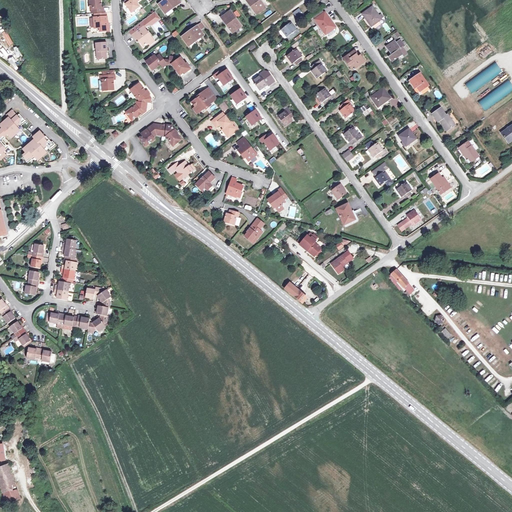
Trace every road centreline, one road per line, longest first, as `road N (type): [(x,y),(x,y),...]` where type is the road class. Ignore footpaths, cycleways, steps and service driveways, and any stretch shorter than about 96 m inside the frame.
road 1 (secondary): [(304,317),(511,487)]
road 2 (secondary): [(100,153),(304,317)]
road 3 (track): [(153,511),(377,376)]
road 4 (residential): [(334,0),(474,194)]
road 5 (unclassified): [(304,317),(474,194)]
road 6 (residential): [(0,282),(24,315),(45,299),(57,237),(53,205),(71,187)]
road 7 (secondary): [(0,68),(100,153)]
road 8 (residential): [(260,181),(210,163),(167,106)]
road 9 (residential): [(167,106),(119,48),(115,0)]
